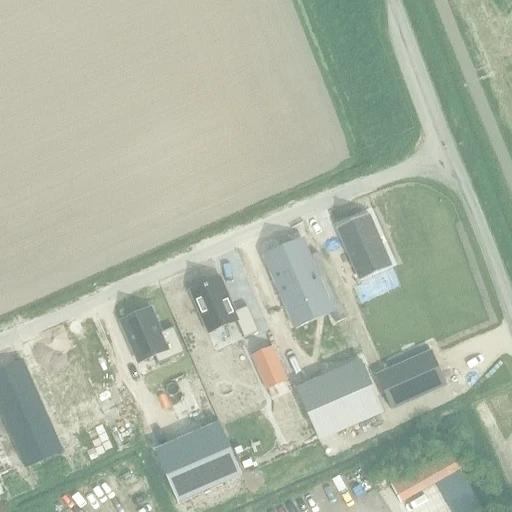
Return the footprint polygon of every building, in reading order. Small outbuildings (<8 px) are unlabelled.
[(368,214),(336,228),(359,281),(391,268),(368,214)] [(301,243),(268,258),(291,311),(324,296),(336,323),(347,318),(318,252),(307,257),(301,243)] [(220,279),(191,291),(208,333),(236,321),(244,338),(258,332),(247,307),(234,312),(220,279)] [(150,309),(121,322),(139,363),(154,356),(158,364),(184,353),(173,327),(160,333),(150,309)] [(272,348),(252,356),(266,389),(286,381),(272,348)] [(430,352),(376,376),(391,410),(446,386),(430,352)] [(22,359),(0,369),(0,411),(25,469),(63,452),(22,359)] [(362,360),(299,387),(322,440),(385,413),(362,360)] [(78,430),(88,453),(132,433),(122,411),(78,430)] [(219,423),(155,451),(178,504),(242,476),(219,423)] [(0,495),(3,494),(0,487),(0,474),(11,470),(0,444),(0,495)] [(449,452),(390,485),(401,504),(436,484),(451,511),(482,511),(459,471),(460,471),(449,452)]
